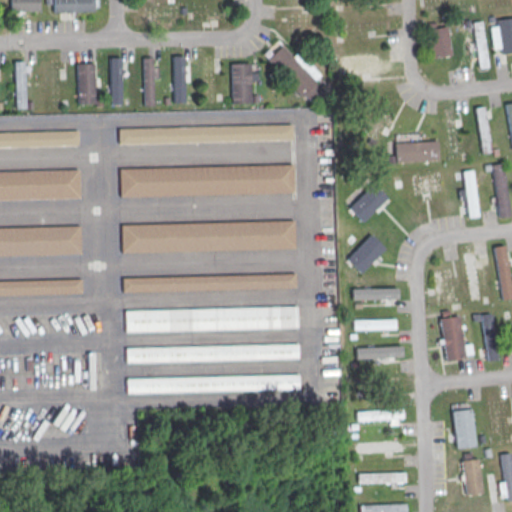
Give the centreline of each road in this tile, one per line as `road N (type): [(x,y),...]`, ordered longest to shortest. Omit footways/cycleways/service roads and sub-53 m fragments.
road 1 (residential): [(423,511),(413,263),(432,237),(511,229)]
road 2 (residential): [(0,43),(234,37),(250,24),(251,0)]
road 3 (residential): [(511,83),(421,89),(409,70),(407,0)]
